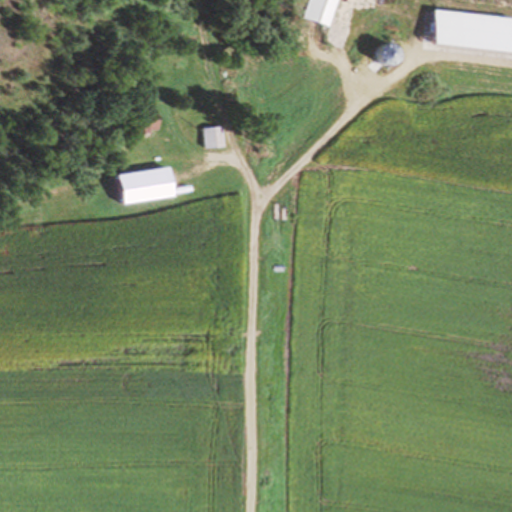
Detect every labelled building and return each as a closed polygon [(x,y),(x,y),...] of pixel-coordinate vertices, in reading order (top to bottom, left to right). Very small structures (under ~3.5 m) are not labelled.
[(334,0),(323,31),(298,19),(306,0),(334,0)] [(400,60),(393,43),(378,49),(385,66),(400,60)] [(155,97),(132,99),(134,115),(122,117),(121,139),(158,134),(155,97)] [(198,129),(223,126),(223,148),(202,150),(198,129)] [(122,204),(174,198),(170,167),(119,174),(122,204)] [(121,184),(98,189),(99,208),(122,205),(121,184)]
